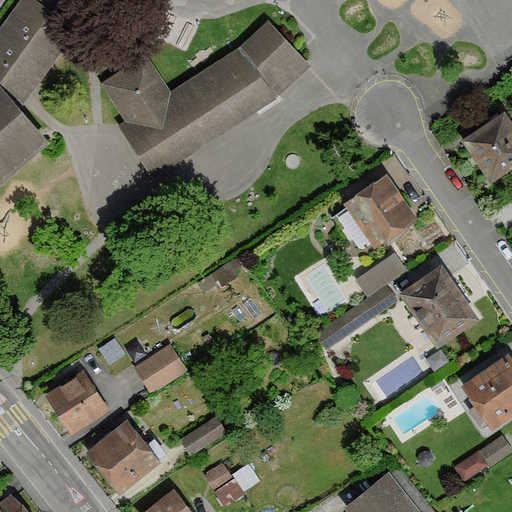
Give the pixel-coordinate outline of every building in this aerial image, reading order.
[(33,0),(20,0),(0,28),(0,182),(47,142),(18,110),(75,30),(33,0)] [(266,21),(240,47),(170,92),(146,55),(102,84),(126,120),(118,125),(152,177),(273,98),(308,65),(266,21)] [(511,124),(502,111),(460,139),(489,181),(511,165),(511,124)] [(347,207),(335,215),(357,246),(369,239),(374,247),(416,219),(385,174),(344,202),(347,207)] [(393,254),(356,280),(368,296),(385,284),(404,270),(393,254)] [(441,264),(399,292),(436,347),(478,318),(441,264)] [(395,299),(385,284),(368,296),(317,332),(327,347),(395,299)] [(169,345),(135,367),(151,392),(185,371),(169,345)] [(511,360),(507,353),(461,383),(491,428),(511,413),(511,360)] [(82,372),(46,395),(71,433),(107,410),(82,372)] [(215,417),(180,439),(190,454),(224,431),(215,417)] [(127,419),(86,452),(119,493),(160,460),(127,419)] [(501,436),(481,451),(489,461),(492,465),(511,451),(501,436)] [(489,461),(481,451),(479,448),(454,467),(463,480),(489,461)] [(208,469),(225,500),(263,480),(252,460),(231,471),(225,460),(208,469)] [(351,511),(421,511),(388,472),(347,506),(351,511)] [(190,511),(173,490),(144,511),(190,511)] [(24,511),(10,495),(0,502),(0,511),(24,511)]
